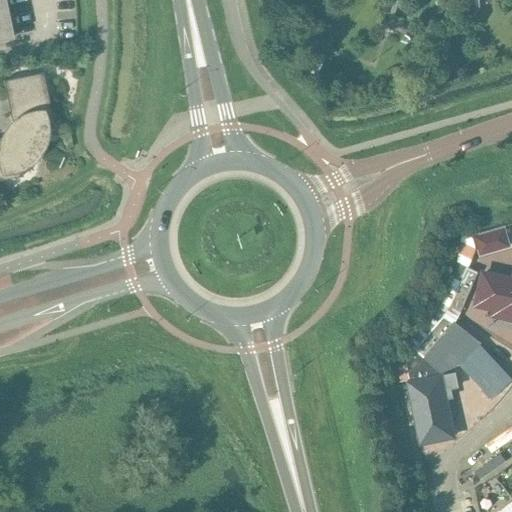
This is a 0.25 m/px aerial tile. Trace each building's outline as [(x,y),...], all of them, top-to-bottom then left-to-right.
[(0,0),(0,41),(14,38),(5,0),(0,0)] [(5,139),(0,139),(0,181),(23,176),(22,172),(26,171),(29,170),(32,168),(35,166),(38,164),(40,161),(43,158),(45,155),(47,152),(48,149),(50,146),(51,142),(51,139),(52,135),(52,132),(52,128),(55,128),(43,73),(3,81),(13,127),(5,139)] [(468,235),(472,254),(507,247),(504,228),(468,235)] [(459,288),(470,293),(479,273),(468,268),(459,288)] [(511,281),(482,274),(473,312),(491,316),(490,321),(511,326),(511,276),(511,277),(511,281)] [(470,293),(459,288),(450,308),(461,313),(470,293)] [(454,324),(445,316),(432,332),(441,340),(454,324)] [(432,332),(417,350),(426,358),(441,340),(432,332)] [(454,336),(448,345),(484,400),(501,389),(464,335),(454,336)] [(426,358),(417,350),(405,364),(406,364),(409,378),(406,379),(420,444),(457,436),(449,398),(454,397),(452,389),(460,388),(456,371),(443,372),(426,358)] [(486,464),(492,472),(506,462),(500,454),(486,464)] [(492,472),(486,464),(475,472),(481,480),(492,472)] [(511,511),(511,502),(498,511),(511,511)]
